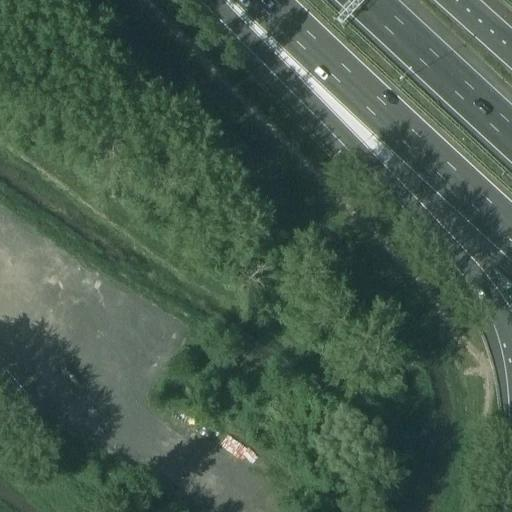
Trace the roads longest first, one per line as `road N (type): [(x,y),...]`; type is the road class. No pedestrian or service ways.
road 1 (motorway): [(214,0),(461,263),(511,336)]
road 2 (motorway): [(265,0),(511,231)]
road 3 (motorway): [(511,135),(364,0)]
